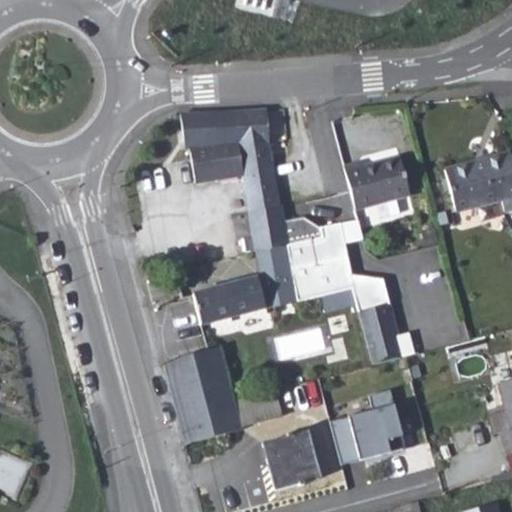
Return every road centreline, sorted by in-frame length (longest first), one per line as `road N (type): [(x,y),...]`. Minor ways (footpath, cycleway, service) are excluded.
road 1 (residential): [(511,35),(459,66),(121,96)]
road 2 (secondary): [(60,165),(159,511)]
road 3 (secondary): [(121,96),(115,53),(90,22),(57,7),(14,9)]
